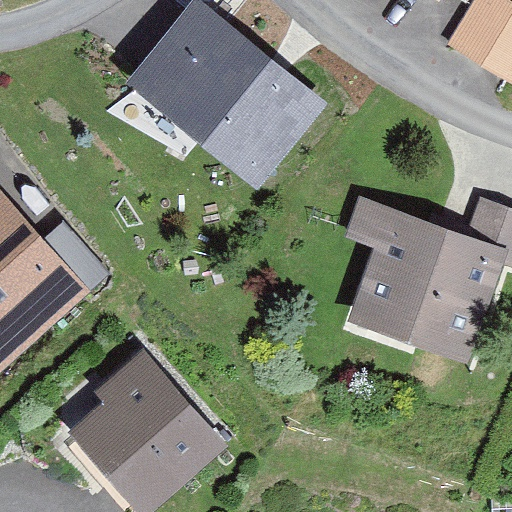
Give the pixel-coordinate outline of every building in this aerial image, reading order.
[(511,7),(499,0),(474,0),(448,42),(509,79),(511,74),(511,7)] [(306,101),(199,14),(147,78),(254,165),(306,101)] [(511,256),(511,203),(483,194),(474,221),(434,208),(427,230),(352,205),(344,228),(384,241),(364,302),(461,334),(489,249),(511,256)] [(0,346),(68,287),(0,209),(0,346)] [(121,399),(69,445),(128,511),(209,440),(137,359),(108,385),(121,399)]
